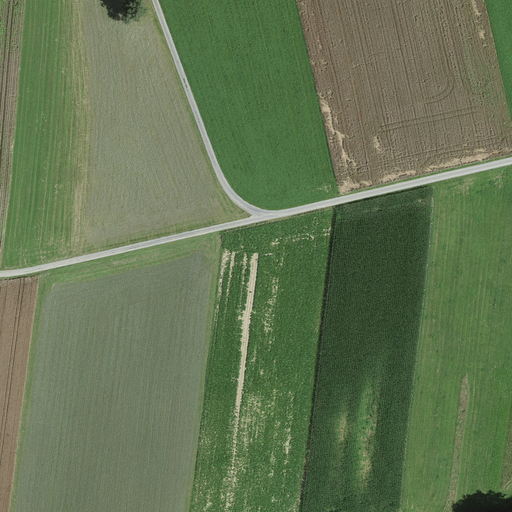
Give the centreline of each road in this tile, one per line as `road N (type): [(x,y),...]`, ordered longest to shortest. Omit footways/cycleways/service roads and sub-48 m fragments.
road 1 (track): [(0,275),(511,161)]
road 2 (track): [(269,217),(235,199),(221,179),(155,0)]
